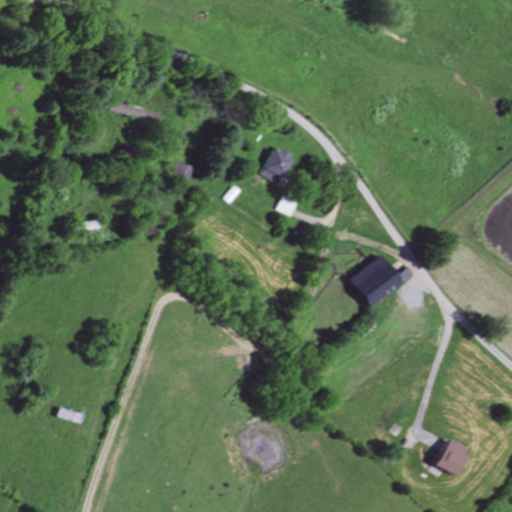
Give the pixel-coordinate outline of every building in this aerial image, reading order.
[(107,112),(155,123),(157,114),(109,102),(107,112)] [(257,175),(277,185),(292,157),(273,146),(257,175)] [(275,212),(290,216),(295,201),(279,197),(275,212)] [(349,277),(369,306),(414,277),(408,268),(396,275),(383,255),(349,277)] [(455,476),(466,450),(445,441),(434,467),(455,476)]
